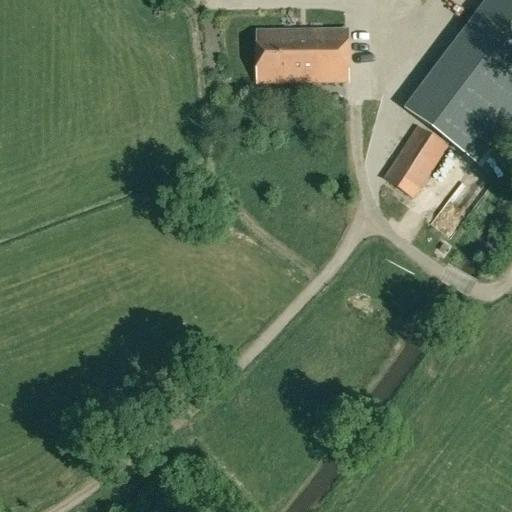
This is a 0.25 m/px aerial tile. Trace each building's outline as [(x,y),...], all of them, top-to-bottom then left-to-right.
[(511,0),(492,0),(407,113),(476,166),(511,118),(511,0)] [(345,31),(261,32),(261,55),(303,56),(303,58),(303,83),(345,82),(345,31)] [(303,58),(261,55),(260,84),(303,83),(303,58)] [(364,87),(381,82),(377,70),(360,75),(364,87)] [(418,129),(384,180),(413,199),(447,148),(418,129)]
